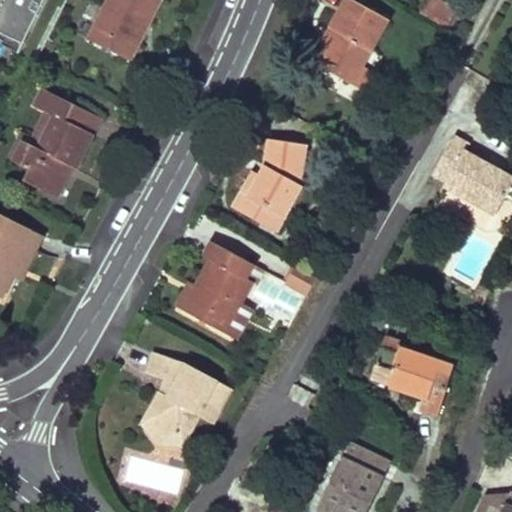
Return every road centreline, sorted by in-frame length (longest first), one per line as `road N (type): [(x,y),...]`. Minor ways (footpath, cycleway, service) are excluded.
road 1 (residential): [(66,362),(182,163),(260,0)]
road 2 (residential): [(511,346),(439,511)]
road 3 (residential): [(38,491),(39,430),(66,362)]
